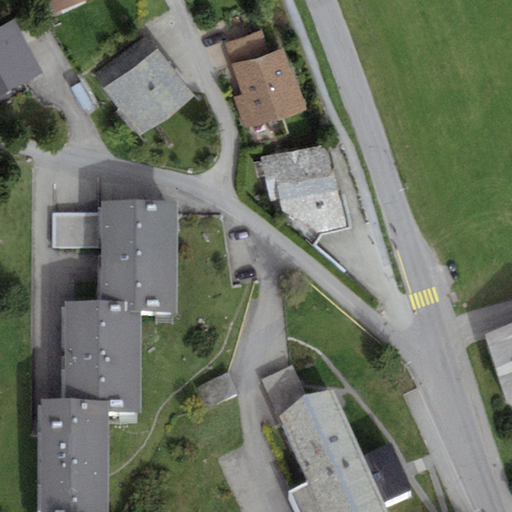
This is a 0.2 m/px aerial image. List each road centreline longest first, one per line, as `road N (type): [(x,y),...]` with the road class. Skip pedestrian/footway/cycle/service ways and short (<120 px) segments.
road 1 (tertiary): [(319,0),(438,346)]
road 2 (residential): [(438,346),(410,344),(218,199)]
road 3 (residential): [(218,199),(0,146)]
road 4 (residential): [(218,199),(232,145),(168,0)]
road 5 (tertiary): [(438,346),(502,511)]
